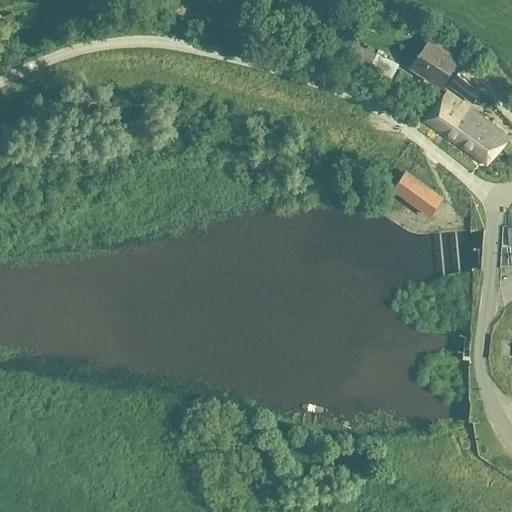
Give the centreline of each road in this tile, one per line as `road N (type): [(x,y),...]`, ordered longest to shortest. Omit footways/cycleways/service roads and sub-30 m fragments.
road 1 (unclassified): [(498,199),(369,107),(231,56),(96,44),(0,83)]
road 2 (unclassified): [(511,444),(478,367),(498,199)]
